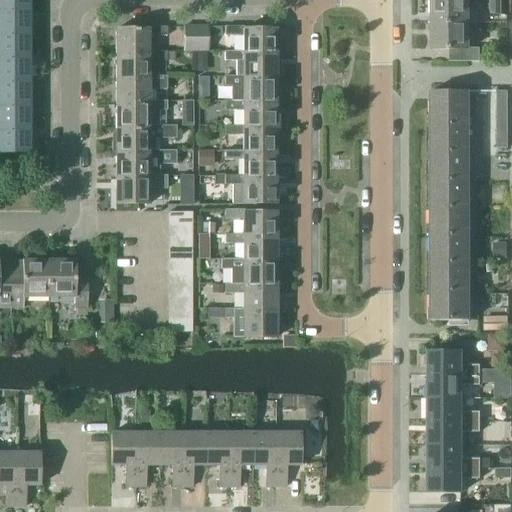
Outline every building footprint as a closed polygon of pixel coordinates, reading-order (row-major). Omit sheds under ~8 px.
[(466,0),(430,0),(430,25),(466,25),(466,24),(477,24),(477,17),(475,14),(466,14),(466,0)] [(494,0),(495,15),(506,15),(506,0),(494,0)] [(0,29),(28,30),(28,5),(0,5),(0,29)] [(466,25),(430,25),(430,51),(448,51),(448,63),(478,63),(478,50),(466,50),(466,25)] [(147,30),(115,31),(115,55),(148,55),(148,52),(148,37),(159,37),(166,37),(166,28),(159,28),(147,28),(147,30)] [(183,52),(195,52),(195,28),(183,28),(183,52)] [(195,52),(207,52),(207,28),(195,28),(195,52)] [(279,44),(275,42),(275,30),(243,30),(243,28),(224,28),(224,37),(242,37),(242,53),(242,57),(275,56),(275,55),(279,53),(279,44)] [(0,29),(0,53),(28,54),(28,30),(0,29)] [(148,55),(115,55),(115,80),(148,80),(148,77),(148,62),(166,62),(166,53),(148,52),(148,55)] [(0,53),(0,77),(28,78),(28,54),(0,53)] [(279,69),(275,66),(275,56),(242,57),(242,53),(223,53),(223,62),(235,62),(234,77),(242,77),(242,80),(275,80),(279,78),(279,69)] [(0,77),(0,101),(28,102),(28,78),(0,77)] [(148,80),(115,80),(115,105),(148,105),(148,102),(148,90),(166,90),(166,77),(148,77),(148,80)] [(279,93),(275,91),(275,80),(242,80),(242,77),(234,77),(224,77),(224,87),(231,87),(231,101),(242,101),(242,106),(275,105),(279,102),(279,93)] [(469,322),(468,92),(430,93),(431,322),(469,322)] [(0,101),(0,124),(28,125),(28,102),(0,101)] [(275,129),(275,105),(242,106),(242,101),(231,101),(231,102),(224,102),(224,111),(242,111),(242,127),(242,130),(275,129)] [(148,105),(115,105),(115,129),(148,130),(148,127),(158,127),(158,111),(165,111),(166,102),(148,102),(148,105)] [(192,127),(191,115),(180,115),(180,127),(192,127)] [(28,125),(0,124),(0,153),(28,154),(28,125)] [(115,140),(111,143),(111,152),(115,155),(148,155),(148,152),(159,152),(159,140),(175,140),(175,126),(166,127),(158,127),(148,127),(148,130),(115,129),(115,140)] [(242,130),(242,127),(223,127),(223,136),(242,136),(242,152),(242,155),(275,155),(275,129),(242,130)] [(148,155),(115,155),(115,180),(148,180),(148,177),(159,177),(159,166),(175,166),(175,152),(166,152),(159,152),(148,152),(148,155)] [(276,180),(275,155),(242,155),(242,152),(223,152),(224,161),(242,161),(242,177),(242,180),(276,180)] [(148,180),(115,180),(115,205),(148,205),(148,190),(166,190),(166,177),(159,177),(148,177),(148,180)] [(276,205),(276,180),(242,180),(242,177),(224,177),(224,186),(233,186),(233,205),(276,205)] [(192,206),(192,194),(178,194),(178,206),(192,206)] [(244,211),(224,211),(224,220),(243,220),(243,236),(243,238),(276,238),(276,213),(244,213),(244,211)] [(168,225),(192,225),(192,213),(168,213),(168,225)] [(192,237),(192,225),(168,225),(168,237),(192,237)] [(207,246),(207,235),(197,235),(198,246),(207,246)] [(243,236),(224,236),(224,245),(243,245),(243,261),(243,263),(276,263),(279,261),(279,252),(276,250),(276,238),(243,238),(243,236)] [(192,249),(192,237),(168,237),(168,249),(192,249)] [(192,261),(192,249),(168,249),(168,261),(192,261)] [(22,279),(10,279),(10,310),(22,310),(22,297),(48,297),(48,260),(22,260),(22,279)] [(76,260),(48,260),(48,297),(75,297),(75,307),(88,307),(88,278),(76,278),(76,260)] [(168,273),(192,273),(192,261),(168,261),(168,273)] [(223,261),(220,261),(220,271),(230,271),(230,285),(243,285),(243,288),(276,288),(280,285),(280,276),(276,274),(276,263),(243,263),(243,261),(223,261)] [(168,284),(192,285),(192,273),(168,273),(168,284)] [(0,309),(10,310),(10,279),(0,278),(0,309)] [(192,296),(192,285),(168,284),(168,296),(192,296)] [(230,285),(224,285),(224,295),(243,295),(243,311),(243,312),(276,312),(276,288),(243,288),(243,285),(230,285)] [(192,308),(192,296),(168,296),(168,309),(192,308)] [(168,321),(192,320),(192,308),(168,309),(168,321)] [(224,310),(224,319),(232,319),(232,339),(243,338),(276,338),(276,312),(243,312),(243,311),(224,310)] [(168,333),(192,333),(192,320),(168,321),(168,333)] [(460,352),(427,352),(427,376),(479,376),(479,366),(460,366),(460,352)] [(479,376),(427,376),(427,399),(460,399),(460,387),(479,386),(479,376)] [(460,399),(427,399),(428,423),(479,422),(479,413),(460,413),(460,399)] [(479,422),(428,423),(428,446),(460,446),(460,433),(479,434),(479,423),(479,422)] [(135,488),(135,434),(111,434),(111,466),(125,466),(125,488),(135,488)] [(159,466),(159,434),(135,434),(135,488),(145,488),(145,466),(159,466)] [(182,488),(182,434),(159,434),(159,466),(172,467),(172,488),(182,488)] [(205,467),(205,434),(182,434),(182,488),(192,488),(192,467),(205,467)] [(228,488),(229,434),(205,434),(205,467),(218,467),(218,488),(228,488)] [(252,467),(252,434),(229,434),(228,488),(239,488),(239,467),(252,467)] [(275,488),(275,434),(252,434),(252,467),(265,467),(265,488),(275,488)] [(299,467),(299,434),(275,434),(275,488),(285,488),(285,467),(299,467)] [(460,446),(428,446),(428,469),(479,469),(479,460),(460,460),(460,446)] [(14,508),(15,454),(0,453),(0,486),(4,486),(4,508),(14,508)] [(39,486),(39,454),(15,454),(14,508),(25,508),(25,486),(39,486)] [(479,469),(428,469),(428,494),(461,493),(460,480),(479,480),(479,469)] [(510,470),(494,470),(494,480),(510,480),(510,470)]
